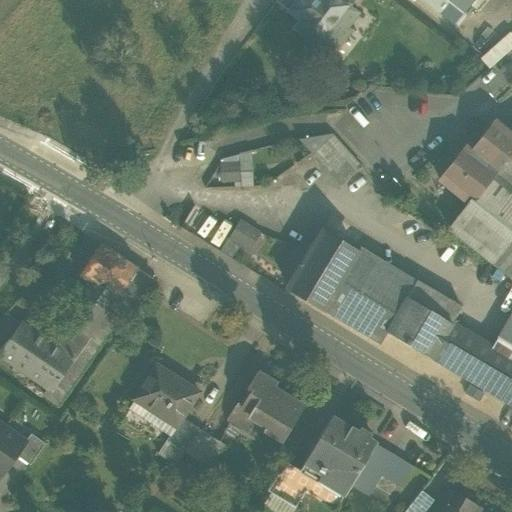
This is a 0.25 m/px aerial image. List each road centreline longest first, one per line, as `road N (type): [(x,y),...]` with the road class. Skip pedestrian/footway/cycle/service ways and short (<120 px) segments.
road 1 (residential): [(511,458),(0,150)]
road 2 (residential): [(511,61),(456,114),(391,129)]
